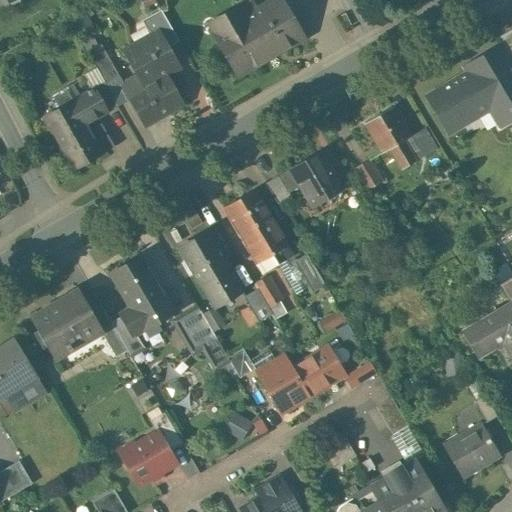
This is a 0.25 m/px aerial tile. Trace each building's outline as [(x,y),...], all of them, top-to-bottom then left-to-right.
[(280,0),(272,0),(247,15),(245,15),(266,53),(268,53),(296,37),(288,23),(292,20),(280,0)] [(266,53),(245,15),(247,15),(241,4),(217,18),(232,46),(229,47),(242,70),(270,56),(268,53),(266,53)] [(155,32),(123,51),(136,75),(121,84),(144,124),(181,103),(164,74),(177,66),(166,47),(177,40),(160,9),(147,17),(155,32)] [(511,58),(511,25),(496,35),(503,46),(501,47),(509,60),(511,58)] [(92,38),(81,44),(85,51),(96,45),(92,38)] [(85,51),(103,81),(104,83),(117,75),(99,43),(96,45),(85,51)] [(501,47),(423,94),(433,112),(442,106),(451,121),(488,98),(497,113),(511,104),(511,65),(509,60),(501,47)] [(104,83),(103,81),(82,93),(91,109),(96,117),(116,105),(104,83)] [(67,85),(50,94),(49,99),(55,109),(70,100),(74,97),(67,85)] [(74,97),(70,100),(80,116),(91,109),(82,93),(74,97)] [(80,116),(70,100),(55,109),(41,116),(72,169),(101,153),(88,129),(80,116)] [(391,108),(364,124),(380,153),(388,148),(400,141),(408,137),(391,108)] [(113,146),(99,123),(88,129),(101,153),(113,146)] [(400,141),(388,148),(399,168),(411,161),(400,141)] [(318,151),(289,168),(301,189),(311,206),(341,189),(318,151)] [(377,180),(365,159),(354,165),(366,186),(377,180)] [(289,168),(264,183),(277,203),(301,189),(289,168)] [(250,188),(221,206),(242,241),(271,224),(250,188)] [(271,224),(242,241),(259,269),(288,252),(271,224)] [(207,230),(178,247),(211,307),(240,290),(207,230)] [(324,284),(306,254),(294,261),(311,291),(324,284)] [(167,306),(140,256),(109,273),(128,307),(118,312),(131,335),(156,322),(152,314),(167,306)] [(511,275),(498,284),(509,303),(511,300),(511,275)] [(281,301),(266,276),(254,283),(256,288),(268,309),(281,301)] [(256,288),(243,296),(258,321),(271,314),(268,309),(256,288)] [(76,289),(29,316),(49,352),(64,344),(66,348),(98,329),(99,329),(88,310),(76,289)] [(511,300),(509,303),(462,330),(477,356),(502,342),(511,359),(511,300)] [(125,348),(99,303),(88,310),(99,329),(98,329),(113,355),(125,348)] [(191,304),(172,314),(170,314),(182,337),(203,326),(191,304)] [(12,339),(0,346),(0,401),(11,395),(5,386),(29,371),(33,376),(34,375),(12,339)] [(242,347),(226,356),(238,377),(254,368),(249,359),(242,347)] [(267,348),(249,359),(254,368),(255,367),(257,371),(275,361),(267,348)] [(326,348),(290,370),(306,395),(341,374),(326,348)] [(290,370),(282,357),(275,361),(257,371),(281,410),(306,395),(290,370)] [(484,395),(474,402),(485,422),(496,416),(484,395)] [(407,425),(390,397),(375,407),(391,434),(407,425)] [(181,443),(163,412),(149,420),(155,431),(167,451),(181,443)] [(234,412),(223,425),(239,437),(250,424),(234,412)] [(480,425),(443,447),(461,478),(498,456),(480,425)] [(155,431),(132,445),(135,449),(122,457),(123,459),(121,463),(124,468),(129,469),(138,484),(174,463),(167,451),(155,431)] [(327,451),(337,464),(353,451),(344,439),(327,451)] [(17,460),(0,470),(0,477),(10,495),(31,482),(17,460)] [(441,506),(413,460),(402,467),(400,464),(391,469),(415,511),(443,511),(440,507),(441,506)] [(415,511),(391,469),(381,475),(383,478),(371,484),(387,511),(415,511)] [(0,477),(0,500),(10,495),(0,477)] [(308,511),(293,484),(266,499),(272,511),(308,511)] [(387,511),(371,484),(356,493),(357,495),(341,504),(338,507),(336,510),(336,511),(387,511)] [(126,511),(112,488),(91,501),(97,511),(126,511)] [(272,511),(266,499),(241,511),(272,511)]
